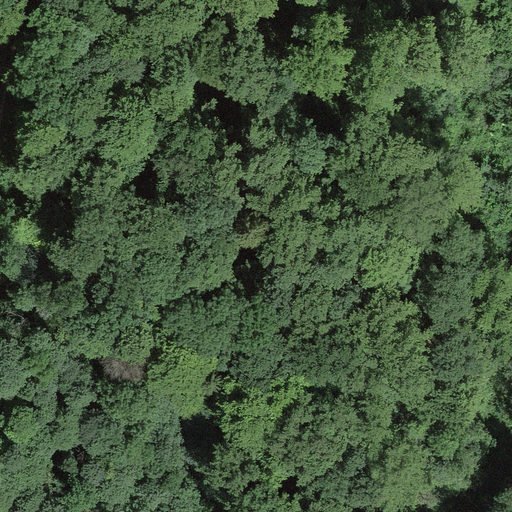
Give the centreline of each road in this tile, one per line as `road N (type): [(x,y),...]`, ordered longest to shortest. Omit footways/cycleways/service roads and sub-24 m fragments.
road 1 (track): [(102,0),(120,170),(153,352),(208,511)]
road 2 (track): [(23,0),(0,122)]
